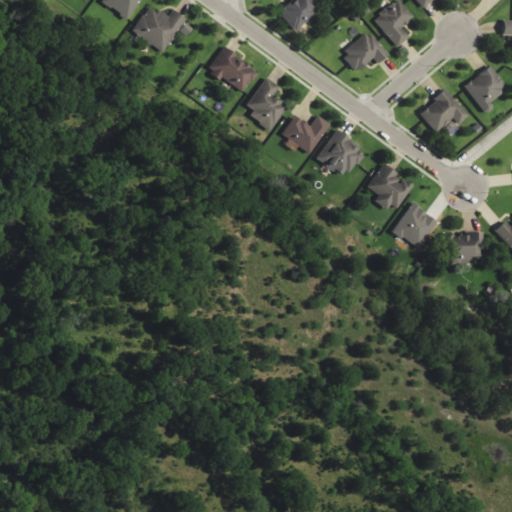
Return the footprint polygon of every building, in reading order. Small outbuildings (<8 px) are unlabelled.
[(101,0),(100,1),(125,20),(140,0),(101,0)] [(321,7),(314,0),(292,0),(278,13),(295,32),(321,7)] [(396,48),(409,37),(401,28),(413,17),(399,0),(396,0),(373,19),(396,48)] [(432,0),(416,0),(423,8),(432,0)] [(164,53),(176,34),(184,39),(193,26),(171,11),(168,16),(157,10),(155,13),(146,8),(131,32),(164,53)] [(511,20),(501,21),(501,36),(511,36),(511,20)] [(340,55),(355,73),(372,59),(376,64),(387,55),(368,32),(340,55)] [(242,94),(257,71),(222,47),(206,70),(242,94)] [(508,88),(488,65),(463,87),(482,110),(508,88)] [(278,86),(264,77),(242,111),(271,130),(286,107),(271,98),(278,86)] [(452,119),(458,125),(468,115),(444,90),(418,114),(436,133),(452,119)] [(309,126),(294,116),(281,136),(309,154),(329,124),(316,116),(309,126)] [(316,159),(344,179),(363,151),(335,132),(316,159)] [(377,195),(374,201),(395,213),(412,185),(380,166),(366,189),(377,195)] [(417,249),(437,222),(411,204),(392,232),(417,249)] [(511,243),(511,224),(497,224),(497,243),(511,243)] [(481,235),(443,235),(443,257),(450,257),(450,265),(469,265),(469,257),(481,257),(481,235)]
